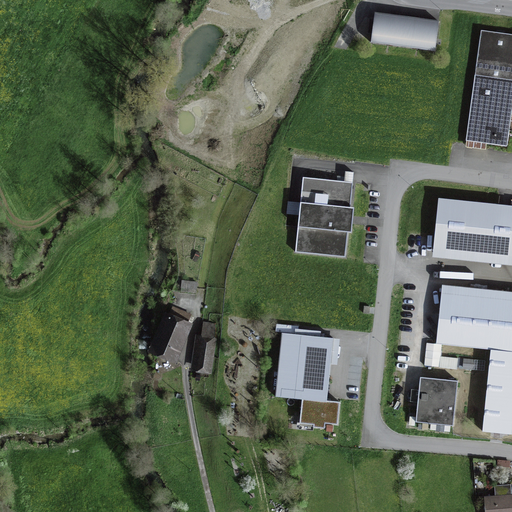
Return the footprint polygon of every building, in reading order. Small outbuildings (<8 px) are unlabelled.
[(372,47),(435,55),(439,22),(376,15),(372,47)] [(511,34),(480,31),(465,146),(508,152),(511,121),(511,34)] [(346,258),(352,182),(300,178),(293,254),(346,258)] [(511,207),(439,201),(433,263),(511,269),(511,207)] [(197,283),(181,281),(180,289),(196,291),(197,283)] [(511,293),(439,287),(433,348),(511,356),(511,293)] [(194,321),(166,309),(150,349),(178,360),(194,321)] [(213,341),(215,327),(203,325),(201,339),(196,339),(192,372),(211,375),(215,341),(213,341)] [(326,400),(333,338),(282,332),(275,396),(302,399),(299,423),(313,424),(313,427),(324,428),(325,423),(337,424),(339,402),(326,400)] [(463,380),(419,376),(414,429),(457,433),(463,380)] [(511,511),(511,495),(511,487),(495,489),(496,499),(485,500),(486,511),(511,511)]
